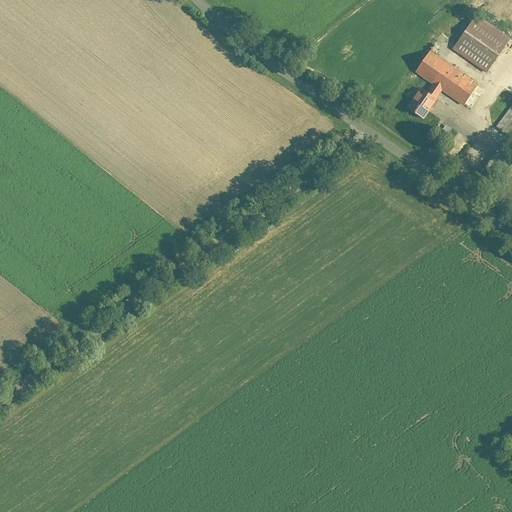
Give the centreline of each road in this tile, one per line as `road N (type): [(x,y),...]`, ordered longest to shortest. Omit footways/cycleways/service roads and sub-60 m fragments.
road 1 (unclassified): [(0,405),(366,135)]
road 2 (unclassified): [(201,0),(237,38),(366,135)]
road 3 (unclassified): [(366,135),(511,237)]
